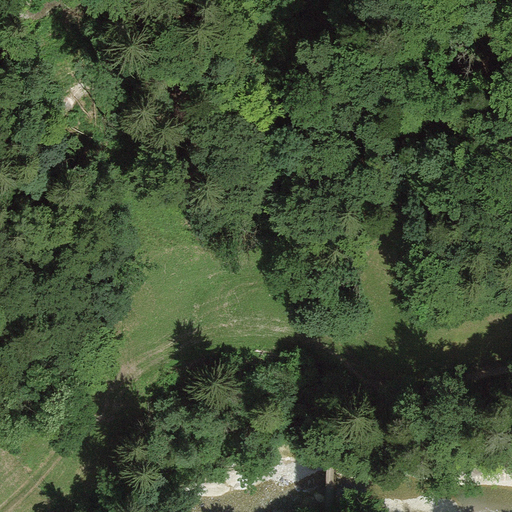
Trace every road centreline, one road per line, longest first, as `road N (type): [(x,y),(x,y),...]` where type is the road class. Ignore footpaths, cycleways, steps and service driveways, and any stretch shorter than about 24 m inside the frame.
road 1 (track): [(0,508),(146,363),(178,348),(236,333),(344,358)]
road 2 (track): [(511,367),(405,393),(383,390),(344,358)]
